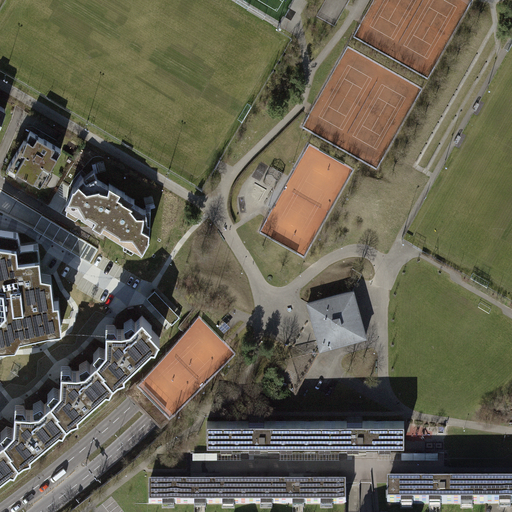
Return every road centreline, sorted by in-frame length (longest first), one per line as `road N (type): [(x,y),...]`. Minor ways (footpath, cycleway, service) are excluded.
road 1 (secondary): [(41,511),(149,419),(274,275),(451,0)]
road 2 (secondary): [(392,0),(252,264),(134,402),(1,511)]
